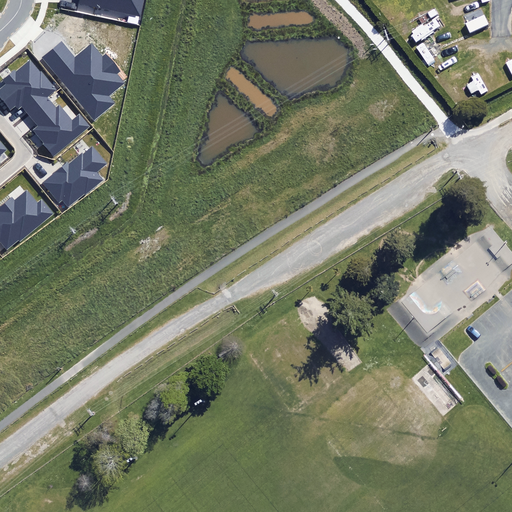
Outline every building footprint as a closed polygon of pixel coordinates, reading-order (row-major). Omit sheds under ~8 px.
[(78,0),(78,2),(139,16),(142,0),(78,0)] [(42,58),(94,120),(115,103),(110,96),(125,84),(117,74),(121,71),(106,54),(102,57),(91,44),(75,58),(61,42),(42,58)] [(29,115),(49,98),(47,97),(56,89),(41,72),(40,73),(30,61),(16,73),(14,72),(5,80),(8,83),(0,90),(0,98),(10,110),(14,106),(19,111),(22,108),(29,115)] [(29,115),(38,126),(32,131),(43,143),(42,144),(53,158),(90,126),(80,114),(72,121),(59,105),(56,108),(49,98),(29,115)] [(66,162),(42,183),(59,203),(62,200),(68,206),(101,178),(96,173),(107,163),(93,146),(83,154),(81,153),(68,164),(66,162)] [(0,241),(7,250),(53,213),(42,199),(38,203),(27,189),(15,199),(13,196),(0,206),(0,241)]
